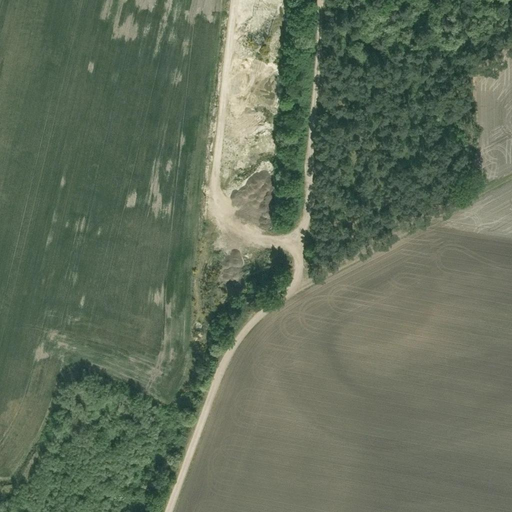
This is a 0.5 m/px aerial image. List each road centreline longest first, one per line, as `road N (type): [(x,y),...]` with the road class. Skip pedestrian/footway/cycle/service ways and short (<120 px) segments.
road 1 (track): [(289,290),(297,274),(320,0)]
road 2 (track): [(166,511),(221,360),(267,301),(289,290)]
road 3 (track): [(289,290),(511,174)]
